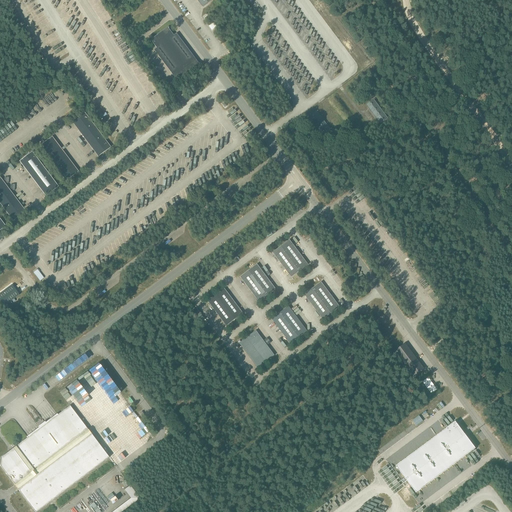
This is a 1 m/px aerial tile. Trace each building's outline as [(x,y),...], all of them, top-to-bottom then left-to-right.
[(154,50),(177,81),(199,64),(176,33),(174,35),(168,27),(151,40),(157,48),(154,50)] [(373,100),(366,105),(369,108),(378,121),(380,124),(388,119),(373,100)] [(316,111),(309,117),(323,136),(330,130),(328,127),(319,115),(316,111)] [(84,113),(72,122),(98,157),(110,148),(84,113)] [(52,137),(40,146),(66,181),(78,172),(52,137)] [(32,152),(20,161),(46,196),(58,187),(32,152)] [(25,211),(0,177),(0,230),(6,226),(0,219),(0,204),(13,221),(25,211)] [(291,277),(308,265),(289,240),(273,253),(291,277)] [(257,265),(240,277),(259,302),(275,289),(257,265)] [(40,281),(44,278),(37,270),(33,273),(40,281)] [(321,282),(304,295),(323,319),(339,307),(321,282)] [(224,289),(208,301),(226,326),(243,313),(224,289)] [(288,307),(272,319),(290,344),(307,331),(288,307)] [(239,343),(257,368),(274,355),(256,331),(239,343)] [(395,351),(413,376),(424,369),(405,343),(395,351)] [(437,389),(431,382),(428,377),(422,381),(432,394),(437,389)] [(38,427),(38,428),(27,436),(27,438),(16,446),(1,458),(0,462),(0,465),(35,511),(36,511),(108,458),(88,430),(87,430),(69,406),(58,415),(57,414),(45,423),(44,422),(38,427)] [(416,493),(475,449),(455,422),(396,466),(405,478),(401,481),(403,484),(407,481),(416,493)]
